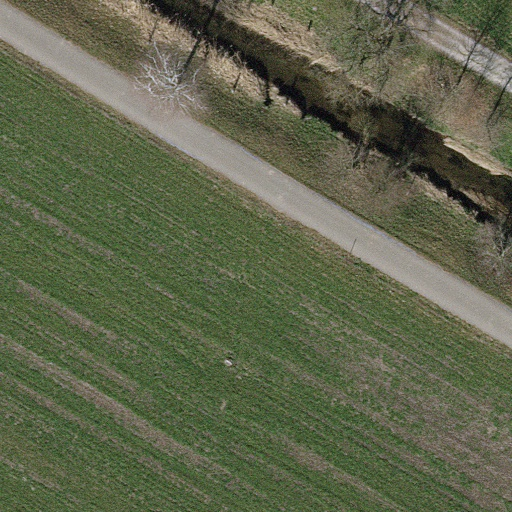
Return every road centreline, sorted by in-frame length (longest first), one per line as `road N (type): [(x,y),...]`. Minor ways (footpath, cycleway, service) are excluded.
road 1 (track): [(511,316),(0,13)]
road 2 (track): [(379,0),(511,78)]
